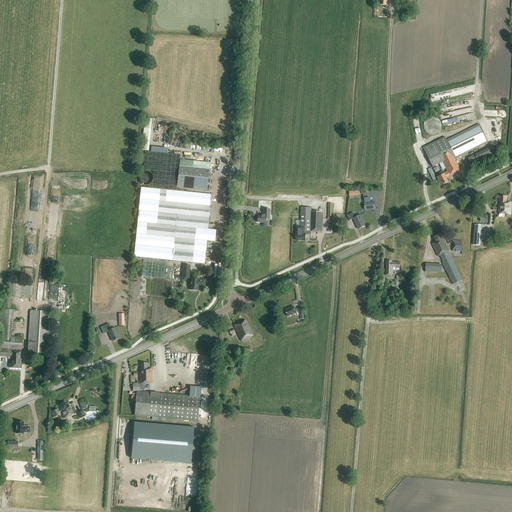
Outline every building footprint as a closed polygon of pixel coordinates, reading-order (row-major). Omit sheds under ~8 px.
[(428,119),(426,120),(424,122),(424,125),(424,128),(425,130),(426,132),(428,134),(431,135),(433,135),(436,134),(438,133),(440,131),(441,129),(442,126),(441,124),(441,122),(440,120),(438,119),(435,117),(433,117),(430,117),(428,119)] [(446,141),(444,137),(423,148),(433,167),(442,162),(448,173),(444,174),(443,171),(437,174),(438,177),(437,177),(441,186),(448,182),(446,177),(449,176),(457,172),(460,170),(455,159),(488,142),(479,124),(446,141)] [(493,146),(472,156),(468,158),(472,166),(479,163),(479,164),(497,155),(493,146)] [(207,188),(209,170),(179,167),(177,185),(207,188)] [(141,188),(139,210),(134,257),(204,264),(207,241),(211,241),(212,230),(208,229),(211,195),(141,188)] [(499,199),(498,214),(510,214),(511,203),(506,202),(506,197),(500,196),(500,199),(499,199)] [(296,229),(296,241),(305,241),(305,234),(310,234),(310,232),(317,232),(322,232),(322,213),(311,212),(311,208),(301,208),(301,216),(300,227),(300,230),(296,229)] [(258,216),(257,222),(266,223),(266,220),(269,220),(270,209),(263,209),(262,216),(258,216)] [(360,215),(355,218),(353,213),(347,216),(349,221),(353,219),(358,229),(366,226),(360,215)] [(462,280),(448,252),(449,251),(443,239),(442,240),(440,234),(433,238),(436,243),(432,244),(438,257),(440,255),(444,262),(442,263),(453,285),(462,280)] [(453,241),(452,251),(462,252),(462,242),(453,241)] [(400,263),(396,262),(392,262),(392,261),(386,261),(386,271),(387,271),(387,276),(392,276),(393,267),(400,268),(400,263)] [(426,264),(426,272),(441,273),(442,264),(426,264)] [(182,279),(189,280),(190,266),(183,265),(182,279)] [(191,278),(189,290),(197,291),(198,286),(204,287),(205,280),(199,280),(199,279),(191,278)] [(34,284),(22,283),(10,282),(9,297),(30,298),(30,296),(33,296),(34,284)] [(20,369),(22,338),(11,337),(12,319),(13,320),(13,310),(10,310),(11,297),(3,296),(0,330),(0,356),(2,357),(1,361),(7,361),(7,359),(10,359),(10,362),(9,362),(9,367),(9,368),(20,369)] [(285,310),(288,317),(296,313),(294,306),(285,310)] [(27,352),(35,353),(48,354),(50,312),(30,311),(27,352)] [(246,320),(234,325),(241,341),(253,336),(246,320)] [(109,325),(101,328),(104,336),(109,334),(112,341),(119,338),(115,328),(111,329),(109,325)] [(152,368),(147,369),(147,363),(139,364),(140,384),(152,383),(152,368)] [(198,421),(200,397),(137,392),(135,416),(198,421)] [(58,405),(60,410),(58,411),(57,409),(52,411),(54,417),(60,415),(59,413),(61,412),(64,419),(73,414),(70,406),(67,407),(64,402),(58,405)] [(76,413),(79,419),(85,416),(82,410),(76,413)] [(23,426),(24,422),(16,422),(16,434),(23,434),(23,432),(29,433),(29,427),(23,426)]
